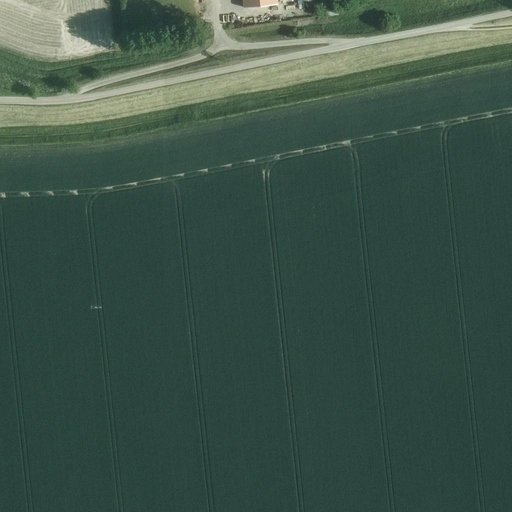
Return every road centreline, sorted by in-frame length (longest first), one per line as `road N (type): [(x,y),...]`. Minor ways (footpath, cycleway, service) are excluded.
road 1 (unclassified): [(351,44),(220,46),(68,99)]
road 2 (unclassified): [(68,99),(351,44)]
road 3 (unclassified): [(351,44),(511,12)]
